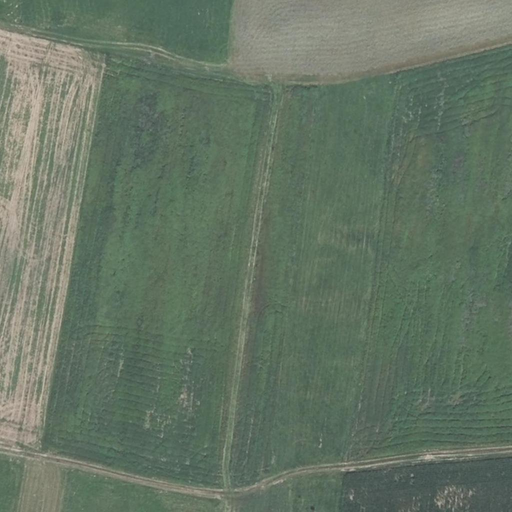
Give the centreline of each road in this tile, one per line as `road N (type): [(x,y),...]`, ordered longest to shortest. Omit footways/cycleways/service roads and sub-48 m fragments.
road 1 (track): [(0,30),(279,96),(233,489),(511,454)]
road 2 (track): [(0,444),(233,489),(229,511)]
road 3 (track): [(511,37),(333,89),(279,96)]
